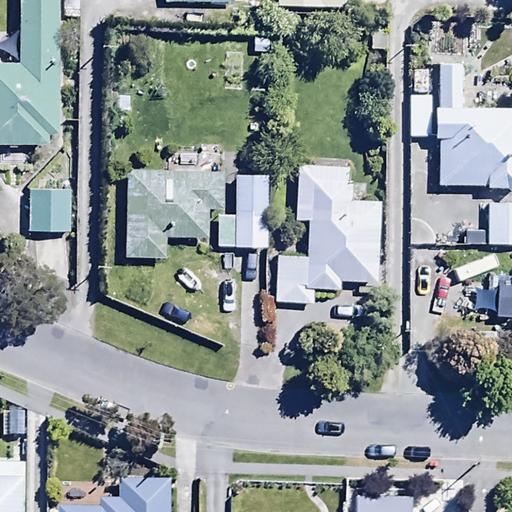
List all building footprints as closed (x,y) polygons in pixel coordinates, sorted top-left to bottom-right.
[(54,135),(54,0),(14,0),(14,65),(0,65),(0,145),(43,146),(43,135),(54,135)] [(272,0),(272,7),(344,8),(344,0),(272,0)] [(511,106),(458,107),(460,64),(435,62),(428,140),(437,141),(435,186),(503,190),(511,195),(511,106)] [(347,164),(294,163),(290,218),(304,218),(303,256),(273,255),(272,303),(310,304),(311,293),(336,293),(337,278),(373,278),(375,198),(346,198),(347,164)] [(218,173),(125,171),(121,256),(165,257),(165,236),(205,237),(205,207),(217,208),(218,173)] [(263,249),(265,173),(231,172),(230,216),(213,215),(212,248),(263,249)] [(66,189),(25,189),(25,235),(66,235),(66,189)] [(511,203),(485,203),(485,246),(511,246),(511,203)] [(20,511),(22,461),(0,460),(0,511),(20,511)] [(167,511),(167,480),(116,481),(116,499),(95,499),(95,507),(56,507),(56,511),(167,511)] [(351,499),(351,511),(406,511),(406,498),(351,499)]
